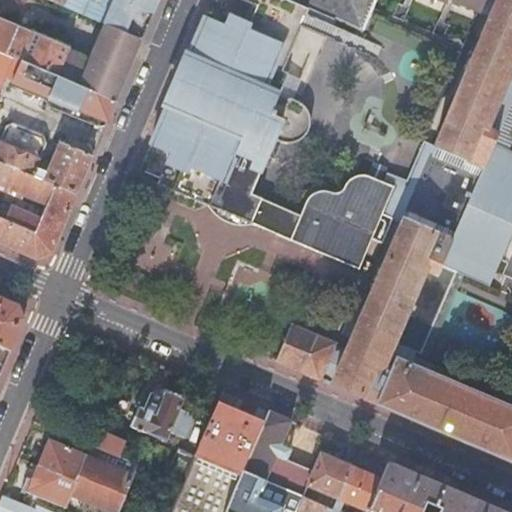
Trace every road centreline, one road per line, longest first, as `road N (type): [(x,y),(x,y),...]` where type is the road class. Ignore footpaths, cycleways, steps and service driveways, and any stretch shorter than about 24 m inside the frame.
road 1 (residential): [(511,483),(61,290)]
road 2 (residential): [(61,290),(184,0)]
road 3 (residential): [(0,440),(61,290)]
